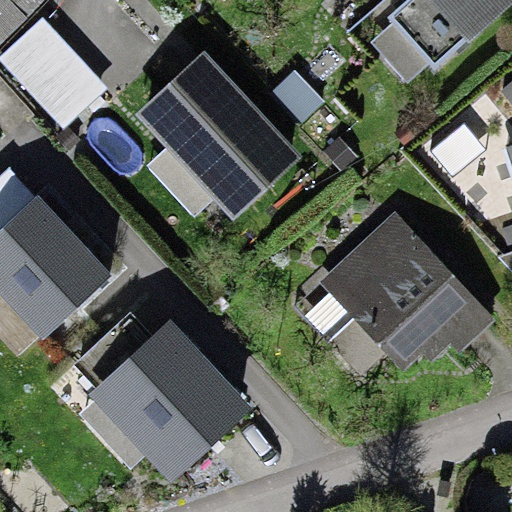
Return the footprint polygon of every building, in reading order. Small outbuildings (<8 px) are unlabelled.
[(0,0),(0,32),(33,0),(0,0)] [(511,0),(410,0),(390,20),(441,71),(511,0)] [(100,90),(35,19),(0,50),(0,71),(54,131),(100,90)] [(208,51),(138,112),(231,218),(301,157),(208,51)] [(33,198),(0,229),(0,286),(47,334),(108,274),(33,198)] [(385,211),(320,280),(426,379),(491,310),(385,211)] [(173,332),(104,393),(173,470),(241,409),(173,332)]
